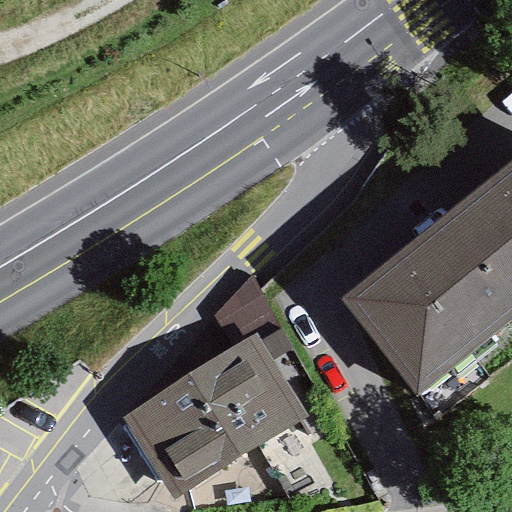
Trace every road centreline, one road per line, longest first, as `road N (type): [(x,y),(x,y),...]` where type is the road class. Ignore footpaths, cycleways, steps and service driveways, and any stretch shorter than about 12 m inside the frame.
road 1 (residential): [(349,48),(334,170),(104,400),(34,499)]
road 2 (tertiary): [(0,266),(349,48)]
road 3 (track): [(0,53),(109,0)]
